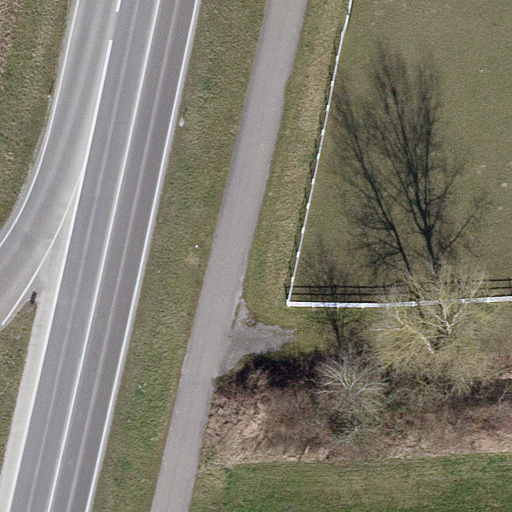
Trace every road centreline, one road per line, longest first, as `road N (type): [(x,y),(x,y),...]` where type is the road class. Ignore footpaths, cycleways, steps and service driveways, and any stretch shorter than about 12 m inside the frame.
road 1 (primary): [(38,511),(138,41)]
road 2 (primary): [(138,41),(48,209),(0,266)]
